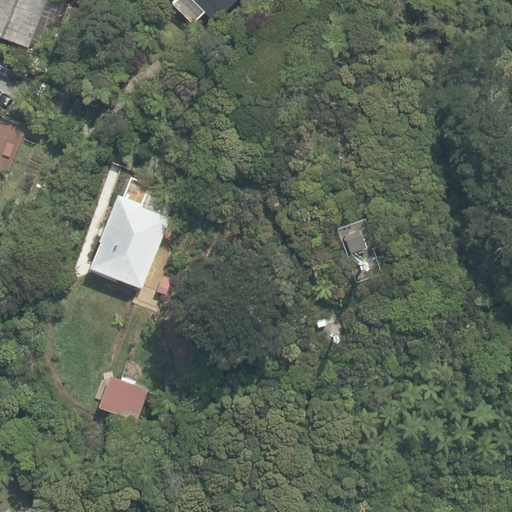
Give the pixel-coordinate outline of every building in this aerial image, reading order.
[(0,0),(0,34),(28,46),(46,0),(0,0)] [(174,0),(172,3),(193,24),(204,12),(215,23),(238,0),(174,0)] [(124,278),(142,286),(171,216),(124,196),(118,194),(99,237),(102,238),(91,264),(124,278)] [(350,254),(365,248),(359,229),(343,234),(350,254)] [(289,302),(297,320),(313,313),(305,296),(289,302)] [(108,378),(99,410),(135,420),(144,388),(108,378)]
